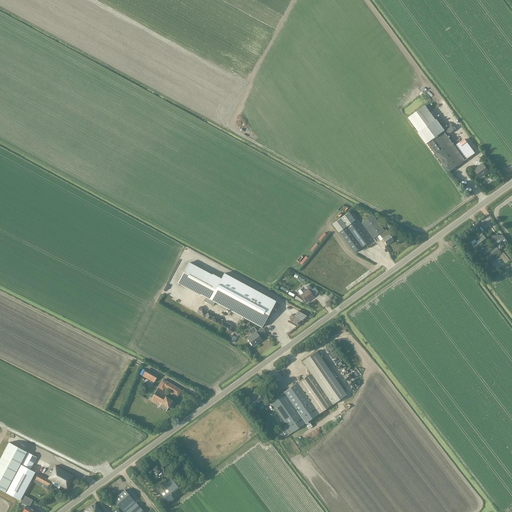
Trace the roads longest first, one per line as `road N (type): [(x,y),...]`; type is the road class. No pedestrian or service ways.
road 1 (unclassified): [(60,511),(511,183)]
road 2 (track): [(0,424),(109,476)]
